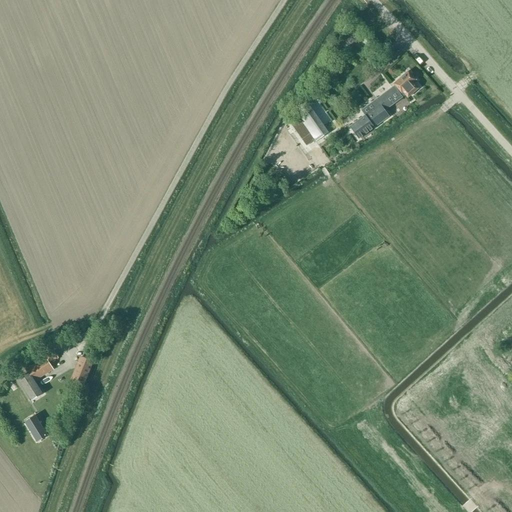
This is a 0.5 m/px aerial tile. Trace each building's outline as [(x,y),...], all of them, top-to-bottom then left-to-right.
[(350,127),(358,139),(389,117),(389,116),(384,108),(404,95),(407,98),(417,89),(412,83),(415,81),(408,72),(394,85),(376,99),(361,110),(365,116),(350,127)] [(301,110),(288,119),(299,134),(311,125),(301,110)] [(19,379),(32,400),(39,395),(43,393),(35,381),(53,370),(49,364),(58,358),(54,352),(25,370),(27,373),(19,379)] [(83,385),(92,362),(79,357),(70,380),(83,385)] [(464,386),(442,405),(511,481),(511,438),(498,423),(511,409),(511,367),(477,400),(464,386)] [(46,398),(43,393),(39,395),(32,400),(35,405),(46,398)] [(40,423),(38,420),(35,415),(24,422),(37,442),(48,436),(41,425),(40,423)]
